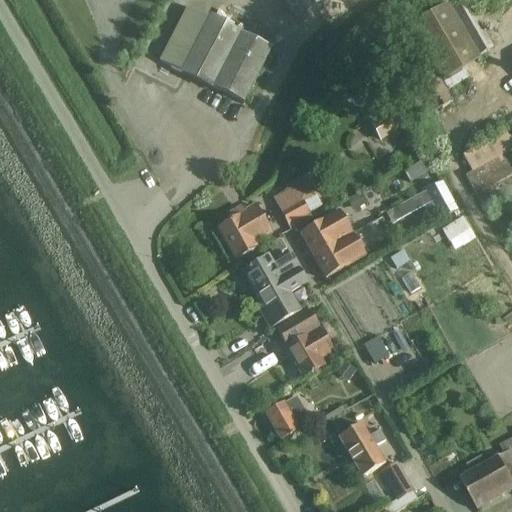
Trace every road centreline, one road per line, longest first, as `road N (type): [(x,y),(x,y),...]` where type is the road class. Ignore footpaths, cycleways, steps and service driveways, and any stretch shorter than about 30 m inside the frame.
road 1 (residential): [(297,511),(105,186)]
road 2 (residential): [(442,511),(274,221)]
road 3 (unclassified): [(105,186),(0,9)]
